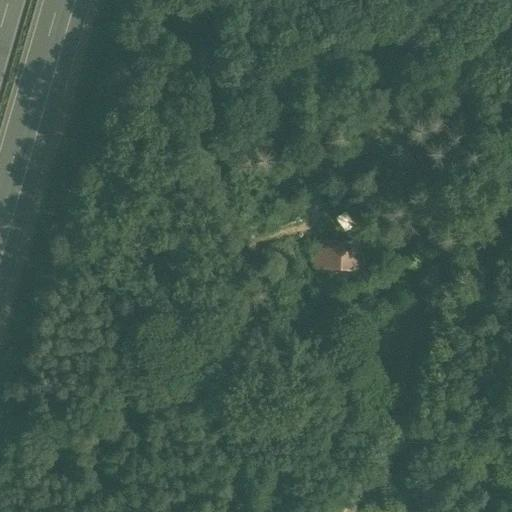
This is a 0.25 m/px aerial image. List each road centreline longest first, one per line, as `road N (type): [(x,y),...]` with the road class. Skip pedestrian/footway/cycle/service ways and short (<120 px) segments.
road 1 (motorway): [(0,237),(68,0)]
road 2 (unclassified): [(511,480),(322,375)]
